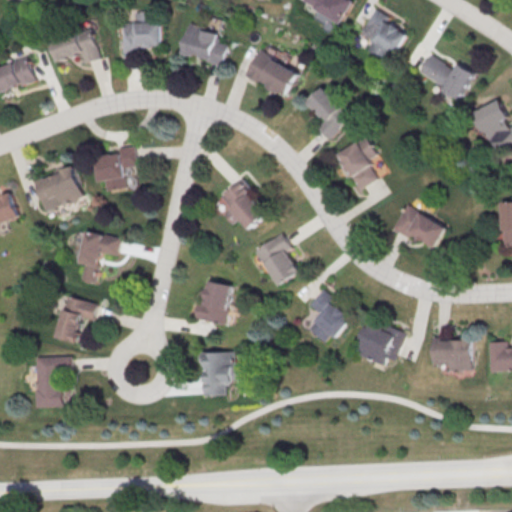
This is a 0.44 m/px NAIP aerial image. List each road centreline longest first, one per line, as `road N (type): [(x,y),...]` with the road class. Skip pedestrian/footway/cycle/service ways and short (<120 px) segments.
road 1 (residential): [(0,144),(111,99),(192,98),(248,124),(290,159),(361,259),(430,290),(511,291)]
road 2 (tertiary): [(511,469),(0,491)]
road 3 (residential): [(142,369),(204,104)]
